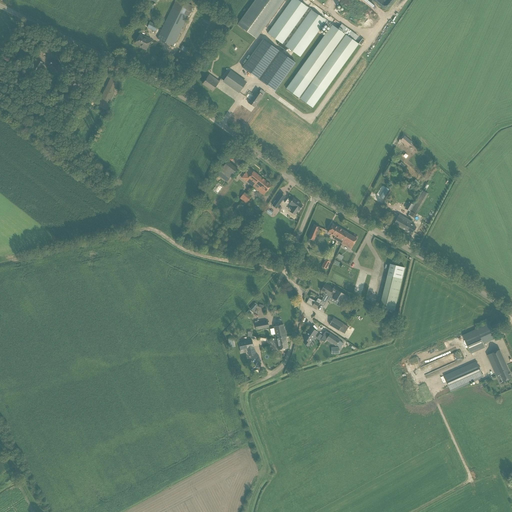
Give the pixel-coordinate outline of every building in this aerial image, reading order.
[(175,0),(157,38),(173,46),(192,6),(179,0),(175,0)] [(256,0),(238,25),(255,38),(283,0),(256,0)] [(277,45),(286,51),(288,48),(300,57),(326,21),(297,0),(291,0),(267,34),(279,42),(277,45)] [(147,28),(155,32),(158,26),(150,22),(147,28)] [(286,89),(313,108),(358,44),(332,25),(297,73),(286,89)] [(140,47),(142,48),(146,50),(151,40),(140,34),(135,44),(140,46),(140,47)] [(276,60),(273,59),(259,79),(270,86),(284,66),(281,65),(285,60),(279,56),(276,60)] [(53,59),(49,65),(57,70),(60,64),(53,59)] [(34,68),(38,70),(42,63),(38,61),(34,68)] [(246,83),(230,72),(223,81),(240,92),(246,83)] [(97,106),(104,109),(118,81),(111,77),(97,106)] [(209,88),(212,91),(219,82),(213,78),(212,80),(208,77),(203,83),(209,88)] [(248,103),(254,108),(257,104),(265,93),(261,90),(259,92),(256,91),(251,99),(248,103)] [(220,171),(229,179),(237,169),(227,162),(220,171)] [(242,178),(258,191),(260,188),(266,192),(271,186),(253,172),(250,169),(247,173),(246,172),(243,176),(242,178)] [(408,215),(414,218),(428,194),(423,191),(408,215)] [(278,198),(272,206),(276,209),(282,201),(278,198)] [(291,201),(288,198),(284,203),(287,205),(288,203),(293,207),(291,210),(296,214),(298,210),(299,211),(303,206),(293,199),(291,201)] [(411,224),(412,222),(395,212),(389,221),(412,234),(416,227),(411,224)] [(333,239),(351,249),(357,239),(332,224),(328,232),(335,236),(333,239)] [(308,239),(313,241),(315,237),(317,237),(318,235),(316,234),(319,227),(314,225),(308,239)] [(380,307),(394,310),(404,268),(390,264),(380,307)] [(291,274),(301,280),(304,276),(294,270),(291,274)] [(320,291),(329,296),(340,302),(341,299),(347,302),(349,298),(337,290),(337,291),(333,288),(325,284),(320,291)] [(316,309),(319,304),(323,306),(325,303),(318,298),(316,302),(309,298),(306,303),(316,309)] [(329,325),(339,331),(343,324),(333,318),(329,325)] [(255,324),(256,330),(268,328),(267,321),(255,324)] [(477,329),(463,335),(471,354),(485,347),(483,344),(496,338),(490,324),(477,329)] [(288,348),(285,333),(285,329),(284,329),(283,325),(274,326),(279,350),(281,350),(282,350),(283,350),(284,349),(288,348)] [(315,336),(318,332),(310,327),(303,338),(306,341),(304,344),(308,347),(313,339),(313,340),(315,337),(315,336)] [(323,335),(321,340),(323,341),(324,342),(326,339),(336,346),(336,345),(340,348),(343,343),(340,341),(340,340),(326,331),(326,332),(325,331),(323,335)] [(252,340),(239,343),(240,350),(247,348),(248,352),(249,356),(255,355),(252,340)] [(487,355),(496,376),(500,375),(503,382),(511,378),(511,377),(500,350),(487,355)] [(443,376),(451,392),(483,378),(476,361),(443,376)]
